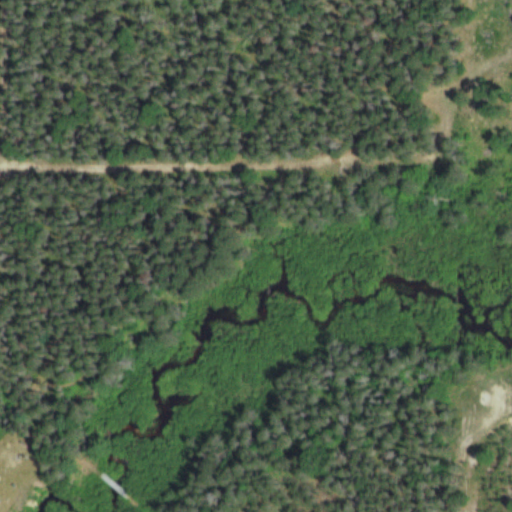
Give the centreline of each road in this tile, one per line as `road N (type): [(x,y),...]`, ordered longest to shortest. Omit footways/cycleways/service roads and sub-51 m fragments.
road 1 (track): [(0,169),(142,173),(162,232)]
road 2 (track): [(0,157),(20,0)]
